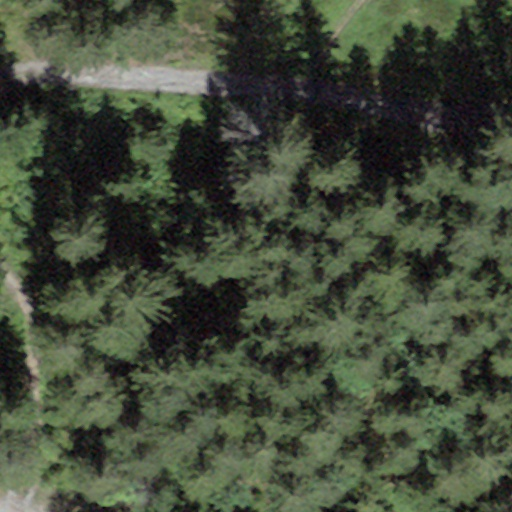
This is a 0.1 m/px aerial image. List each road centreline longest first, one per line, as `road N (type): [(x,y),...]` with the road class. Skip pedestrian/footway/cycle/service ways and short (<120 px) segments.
road 1 (track): [(511,94),(344,112),(93,71),(0,86)]
road 2 (track): [(72,497),(255,476),(385,497),(511,504)]
